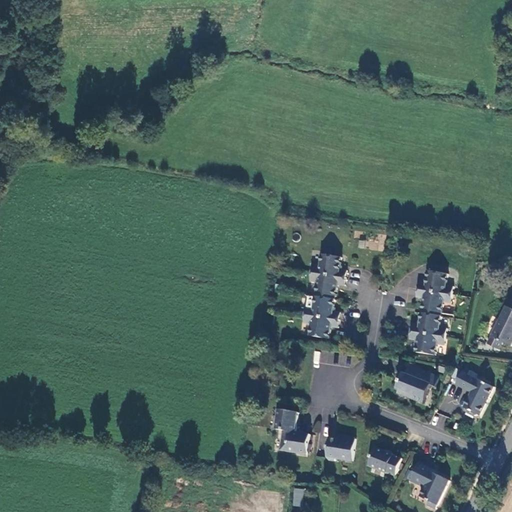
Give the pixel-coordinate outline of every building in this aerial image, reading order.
[(376,242),(359,240),(358,248),(384,250),(385,236),(377,235),(376,242)] [(345,260),(326,258),(324,268),(317,266),(314,284),(321,286),(318,299),(339,302),(342,288),(349,289),(351,274),(344,272),(345,260)] [(450,278),(431,277),(430,287),(423,286),(420,302),(426,303),(423,316),(444,319),(446,307),(453,308),(456,291),(448,290),(450,278)] [(339,302),(318,299),(318,308),(311,307),(307,326),(315,327),(313,338),(333,341),(335,329),(342,331),(344,315),(337,314),(339,302)] [(511,311),(510,310),(494,339),(511,349),(511,311)] [(444,319),(423,316),(423,329),(415,328),(413,342),(419,343),(418,355),(437,358),(439,347),(446,348),(448,332),(442,331),(444,319)] [(406,376),(400,391),(403,392),(401,396),(426,406),(434,388),(438,390),(441,381),(412,369),(409,378),(406,376)] [(470,378),(465,375),(458,388),(473,396),(466,411),(468,412),(469,415),(477,419),(480,417),(482,418),(496,391),(485,386),(487,382),(473,375),(470,378)] [(300,411),(278,408),(276,430),(290,432),(297,433),(300,411)] [(310,455),(312,434),(290,432),(288,453),(310,455)] [(346,441),(332,439),(328,458),(330,461),(337,462),(339,460),(355,462),(359,441),(347,439),(346,441)] [(380,448),(371,468),(397,479),(406,459),(380,448)] [(434,471),(421,465),(413,483),(425,489),(421,498),(430,502),(428,507),(437,511),(451,483),(433,474),(434,471)] [(294,487),(292,505),(302,506),(303,488),(294,487)]
